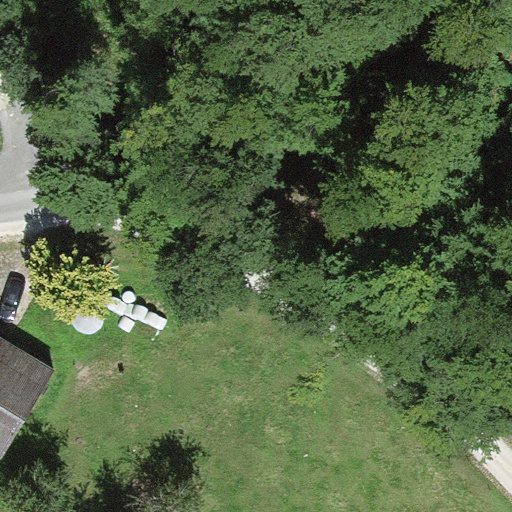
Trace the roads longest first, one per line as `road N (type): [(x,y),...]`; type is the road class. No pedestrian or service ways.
road 1 (residential): [(0,223),(24,218),(171,246),(325,325)]
road 2 (track): [(325,325),(511,496)]
